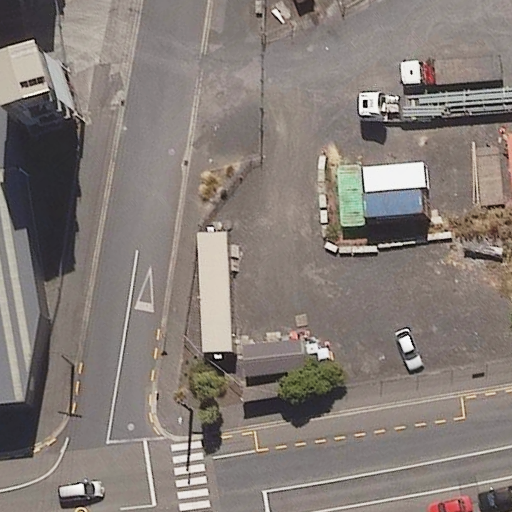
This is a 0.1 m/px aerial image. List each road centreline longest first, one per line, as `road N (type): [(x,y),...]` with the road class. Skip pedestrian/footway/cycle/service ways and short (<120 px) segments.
road 1 (residential): [(179,0),(100,509)]
road 2 (secondary): [(100,509),(511,440)]
